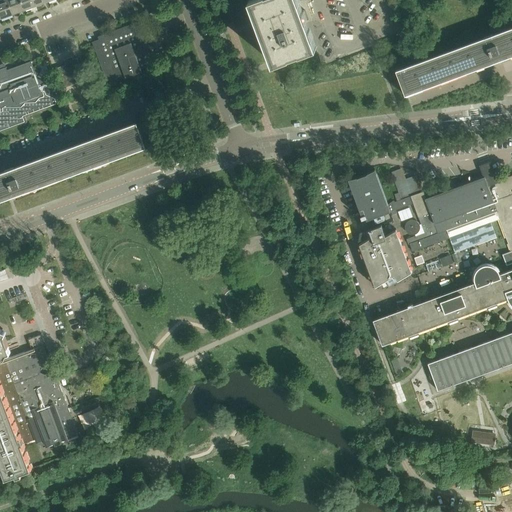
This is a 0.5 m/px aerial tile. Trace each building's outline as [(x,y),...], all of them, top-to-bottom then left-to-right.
[(0,0),(0,16),(1,19),(13,15),(7,0),(0,0)] [(25,10),(21,0),(7,0),(13,15),(25,10)] [(37,6),(34,0),(21,0),(25,10),(37,6)] [(300,53),(316,47),(298,0),(251,0),(275,62),(289,57),(289,56),(300,52),(300,53)] [(145,34),(140,21),(104,35),(105,38),(113,60),(119,58),(126,78),(127,78),(142,72),(140,69),(152,64),(141,36),(145,34)] [(511,28),(401,70),(397,71),(406,94),(511,54),(511,28)] [(67,65),(55,69),(58,78),(61,77),(65,88),(84,81),(81,71),(82,71),(77,58),(74,60),(73,57),(65,60),(67,65)] [(0,132),(27,122),(26,117),(60,104),(51,80),(45,82),(38,79),(31,62),(6,71),(5,71),(5,70),(4,70),(4,69),(3,69),(2,69),(1,69),(0,70),(0,132)] [(138,123),(0,173),(0,200),(7,197),(11,196),(146,146),(138,123)] [(488,185),(485,176),(426,198),(423,192),(388,204),(375,169),(367,173),(357,177),(348,179),(362,216),(361,216),(362,220),(367,218),(368,219),(367,219),(367,221),(385,214),(414,204),(421,224),(420,225),(420,224),(419,223),(418,222),(417,221),(416,220),(415,220),(414,220),(413,220),(412,220),(411,220),(410,221),(409,221),(408,222),(407,223),(407,224),(406,225),(406,226),(406,227),(406,228),(406,229),(406,230),(407,231),(407,232),(408,232),(409,233),(410,234),(411,234),(412,234),(413,234),(414,234),(415,234),(415,235),(408,238),(413,251),(500,219),(511,251),(511,254),(510,255),(510,254),(504,256),(507,263),(511,261),(511,259),(511,260),(511,259),(511,268),(499,273),(499,272),(498,273),(498,272),(497,271),(496,270),(495,269),(494,268),(493,268),(492,267),(491,267),(490,266),(488,266),(487,266),(486,266),(484,266),(483,267),(482,267),(481,268),(480,269),(479,270),(478,271),(477,272),(477,273),(476,274),(476,275),(476,277),(476,278),(476,279),(476,280),(477,282),(429,300),(400,310),(400,308),(398,308),(397,308),(396,309),(396,310),(395,310),(395,311),(395,312),(374,320),(383,345),(409,335),(409,337),(419,333),(419,332),(448,321),(449,322),(459,318),(458,317),(487,306),(488,308),(498,304),(497,303),(508,299),(509,300),(510,302),(510,303),(511,304),(511,305),(511,332),(428,363),(438,390),(511,363),(511,175),(493,182),(488,185)] [(369,230),(372,237),(360,244),(376,286),(394,275),(398,280),(412,272),(396,229),(386,236),(382,225),(369,229),(369,230)] [(442,257),(443,265),(454,263),(452,255),(442,257)] [(427,264),(429,270),(441,266),(439,260),(427,264)] [(0,270),(0,280),(10,277),(6,269),(0,270)] [(46,446),(54,443),(78,434),(66,403),(64,397),(57,377),(51,380),(49,376),(43,378),(41,377),(38,376),(47,356),(46,351),(48,351),(41,334),(28,339),(32,349),(0,360),(0,356),(5,359),(7,354),(11,352),(8,346),(9,345),(5,335),(6,331),(0,328),(0,462),(6,477),(5,477),(6,478),(16,475),(17,477),(23,475),(22,472),(32,469),(23,444),(36,439),(37,442),(44,439),(46,446)] [(59,382),(67,399),(73,396),(66,379),(59,382)] [(419,400),(423,415),(436,412),(432,396),(419,400)]
